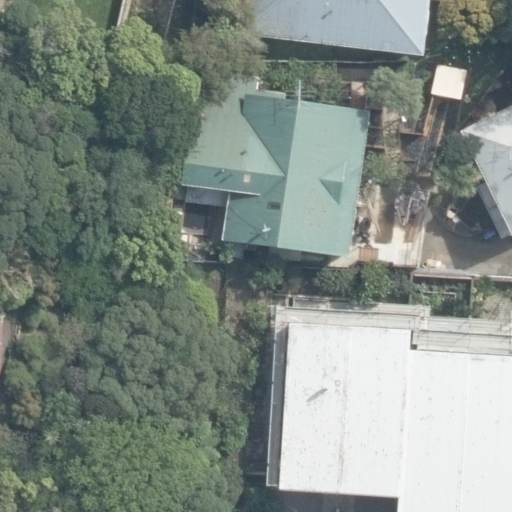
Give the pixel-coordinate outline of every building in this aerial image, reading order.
[(243,0),(239,34),(424,57),(431,0),(243,0)] [(226,242),(351,262),(374,112),(235,90),(237,75),(203,70),(183,198),(231,206),(226,242)] [(475,188),(503,243),(511,238),(511,106),(459,133),(484,183),(475,188)] [(164,255),(164,227),(131,226),(131,254),(164,255)] [(511,511),(511,358),(411,352),(412,333),(290,326),(280,490),(399,497),(398,511),(511,511)]
